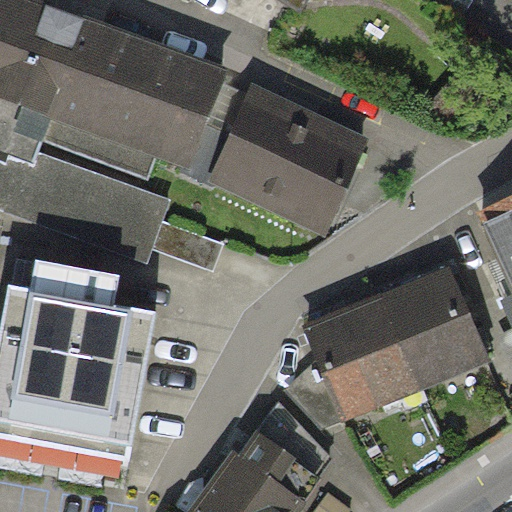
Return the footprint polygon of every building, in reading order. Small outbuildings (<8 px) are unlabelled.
[(221,75),(16,0),(0,0),(0,150),(36,164),(39,156),(45,140),(147,177),(155,154),(188,165),(221,75)] [(361,151),(253,102),(218,180),(326,229),(361,151)] [(0,150),(0,209),(147,264),(169,204),(39,156),(36,164),(0,150)] [(511,203),(483,217),(503,261),(489,267),(511,320),(511,203)] [(34,294),(13,291),(0,367),(0,425),(133,448),(156,315),(116,308),(120,280),(38,267),(34,294)] [(452,273),(382,302),(417,389),(488,360),(452,273)] [(382,302),(307,332),(322,368),(290,396),(320,427),(417,389),(382,302)] [(277,398),(192,511),(289,511),(330,455),(277,398)]
